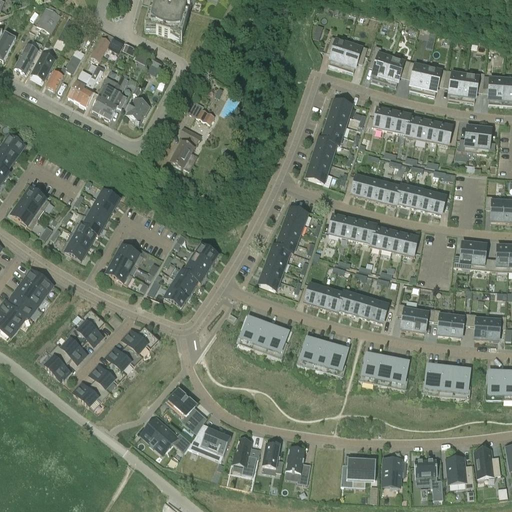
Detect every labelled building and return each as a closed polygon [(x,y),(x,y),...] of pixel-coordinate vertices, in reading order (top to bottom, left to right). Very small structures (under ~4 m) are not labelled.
[(193,1),(190,0),(152,0),(144,33),(155,36),(170,40),(170,37),(180,40),(180,43),(181,43),(189,13),(187,12),(190,1),(192,2),(193,1)] [(60,19),(46,11),(36,29),(51,36),(60,19)] [(16,41),(5,35),(0,44),(0,65),(2,66),(16,41)] [(350,40),(337,36),(337,38),(331,36),(327,48),(333,50),(327,66),(340,70),(350,40)] [(362,46),(363,44),(350,40),(340,70),(353,74),(358,58),(364,60),(368,48),(362,46)] [(90,60),(99,65),(110,46),(101,41),(91,58),(90,60)] [(123,47),(113,41),(110,48),(119,54),(123,47)] [(28,49),(26,48),(14,72),(25,78),(39,51),(30,46),(28,49)] [(370,65),(375,67),(370,83),(383,87),(392,57),(391,59),(379,56),(381,51),(375,49),(370,65)] [(54,63),(42,57),(31,78),(30,82),(42,88),(43,84),(44,85),(54,63)] [(406,77),(409,65),(404,64),(405,61),(392,57),(383,87),(395,91),(400,75),(406,77)] [(66,74),(73,77),(81,63),(72,58),(65,71),(62,69),(59,77),(54,74),(45,90),(54,95),(66,74)] [(162,66),(153,61),(150,67),(159,72),(162,66)] [(428,67),(416,64),(415,67),(409,65),(406,77),(412,78),(409,94),(421,97),(428,67)] [(421,97),(434,100),(438,84),(444,85),(446,74),(428,70),(429,67),(428,67),(421,97)] [(97,68),(93,74),(76,106),(86,111),(94,95),(91,93),(96,84),(102,87),(106,79),(107,77),(103,74),(104,72),(97,68)] [(452,77),(452,75),(446,74),(444,85),(450,86),(448,103),(461,105),(465,77),(464,77),(464,79),(452,77)] [(67,101),(76,106),(90,79),(81,75),(67,101)] [(484,78),(484,77),(478,76),(477,79),(465,77),(461,105),(474,107),(476,90),(482,91),(483,78),(484,78)] [(484,78),(483,78),(482,91),(482,96),(488,97),(487,106),(501,107),(503,81),(502,80),(502,82),(489,81),(489,79),(484,78)] [(97,97),(100,98),(91,114),(100,118),(117,86),(106,80),(98,93),(97,97)] [(128,101),(118,96),(125,83),(120,80),(117,86),(100,118),(104,120),(103,121),(108,124),(109,123),(110,123),(116,111),(122,113),(128,101)] [(511,81),(503,81),(501,107),(511,108),(511,81)] [(135,90),(132,96),(137,99),(141,93),(135,90)] [(149,110),(134,102),(131,108),(130,107),(127,114),(128,115),(126,118),(139,126),(143,118),(144,119),(149,110)] [(203,109),(189,102),(183,114),(210,127),(214,119),(201,113),(203,109)] [(334,104),(331,114),(348,120),(351,110),(334,104)] [(327,124),(345,130),(348,120),(331,114),(327,124)] [(384,133),(387,116),(376,114),(373,130),(384,133)] [(384,133),(395,135),(398,119),(387,116),(384,133)] [(408,121),(398,119),(395,135),(405,137),(408,121)] [(415,142),(419,124),(408,121),(405,137),(404,140),(415,142)] [(341,139),(345,130),(327,124),(324,134),(341,139)] [(419,124),(415,142),(426,145),(430,126),(419,124)] [(436,147),(440,129),(430,126),(426,145),(436,147)] [(440,129),(436,147),(447,150),(451,131),(440,129)] [(459,155),(475,157),(478,132),(466,130),(464,147),(460,147),(459,155)] [(201,140),(183,131),(178,139),(183,142),(182,145),(181,144),(170,166),(183,173),(184,172),(189,175),(197,160),(192,157),(195,152),(194,151),(196,148),(196,149),(201,140)] [(490,133),(478,132),(475,157),(493,159),(495,147),(489,146),(490,133)] [(341,139),(324,134),(321,143),(319,142),(318,143),(338,149),(341,139)] [(3,149),(18,159),(24,150),(9,140),(3,149)] [(338,149),(318,143),(315,152),(332,158),(335,149),(338,149)] [(15,163),(18,159),(3,149),(1,147),(0,148),(0,159),(12,168),(15,163)] [(315,152),(312,162),(329,167),(332,158),(315,152)] [(0,171),(8,177),(6,176),(12,168),(0,159),(0,171)] [(312,162),(309,172),(326,177),(329,167),(312,162)] [(0,184),(2,186),(8,177),(0,171),(0,184)] [(323,187),(326,177),(309,172),(306,182),(323,187)] [(355,180),(351,198),(361,201),(366,183),(355,180)] [(366,183),(361,201),(372,204),(377,185),(366,183)] [(377,185),(372,204),(384,207),(388,188),(377,185)] [(388,188),(384,207),(396,210),(397,207),(396,207),(400,191),(388,188)] [(400,191),(396,207),(397,207),(406,210),(411,192),(401,189),(400,191)] [(49,205),(30,192),(27,195),(23,201),(43,215),(49,205)] [(411,192),(406,210),(417,213),(422,194),(411,192)] [(98,203),(113,212),(118,203),(103,194),(98,203)] [(422,194),(417,213),(428,216),(433,197),(422,194)] [(433,197),(428,216),(441,219),(445,201),(433,197)] [(490,225),(502,226),(503,201),(485,200),(485,212),(491,212),(490,225)] [(43,215),(23,201),(22,201),(23,202),(21,204),(19,206),(17,210),(37,223),(40,219),(43,215)] [(502,226),(511,226),(511,201),(503,201),(502,226)] [(108,221),(113,212),(98,203),(93,212),(108,221)] [(37,223),(17,210),(16,210),(17,210),(15,213),(10,219),(19,225),(18,227),(26,232),(27,230),(30,233),(37,223)] [(85,220),(103,230),(106,225),(108,221),(93,212),(91,211),(85,220)] [(290,212),(286,222),(303,228),(307,218),(290,212)] [(78,227),(98,239),(103,230),(85,220),(83,219),(78,227)] [(332,219),(328,238),(339,240),(343,222),(332,219)] [(286,222),(283,231),(299,237),(303,228),(286,222)] [(343,222),(339,240),(349,243),(353,224),(343,222)] [(353,224),(349,243),(360,245),(364,227),(353,224)] [(98,239),(78,227),(76,226),(71,235),(91,247),(96,238),(98,239)] [(364,227),(360,245),(370,248),(371,248),(374,232),(375,232),(375,229),(364,227)] [(283,231),(279,241),(296,247),(299,238),(283,231)] [(370,248),(370,250),(380,253),(384,234),(375,232),(374,232),(371,248),(370,248)] [(384,234),(380,253),(390,255),(395,237),(384,234)] [(66,244),(86,256),(91,247),(71,235),(71,236),(75,238),(70,246),(66,244)] [(395,237),(390,255),(401,258),(405,239),(395,237)] [(405,239),(401,258),(413,260),(417,242),(405,239)] [(273,249),(292,257),(296,247),(279,241),(276,250),(273,249)] [(86,256),(66,244),(60,254),(65,257),(64,258),(71,262),(72,260),(80,265),(86,256)] [(453,271),(471,272),(473,248),(462,246),(460,259),(454,259),(453,271)] [(199,247),(193,256),(212,268),(215,262),(217,259),(199,247)] [(473,248),(471,272),(489,274),(490,262),(484,262),(485,249),(473,248)] [(116,258),(137,270),(143,261),(138,258),(122,249),(120,253),(120,252),(116,258)] [(273,249),(269,260),(286,266),(289,256),(292,257),(273,249)] [(489,274),(508,275),(509,250),(497,250),(496,263),(490,262),(489,274)] [(141,253),(138,258),(143,261),(145,263),(148,258),(141,253)] [(185,264),(206,278),(209,273),(210,272),(209,271),(211,269),(212,268),(193,256),(191,255),(188,260),(185,264)] [(111,268),(132,280),(128,277),(130,273),(133,269),(137,271),(137,270),(116,258),(116,259),(115,262),(114,262),(113,264),(111,268)] [(282,275),(286,266),(269,260),(265,269),(282,275)] [(179,273),(200,287),(204,281),(203,280),(205,278),(206,278),(185,264),(185,265),(187,266),(181,274),(179,273)] [(150,278),(153,280),(158,270),(153,267),(147,277),(150,278)] [(132,280),(111,268),(110,269),(111,269),(109,272),(109,271),(105,278),(115,283),(114,285),(121,289),(122,288),(126,290),(132,280)] [(279,285),(282,275),(265,269),(262,279),(279,285)] [(200,287),(179,273),(173,283),(192,295),(196,288),(195,288),(197,286),(200,287)] [(31,276),(24,284),(44,299),(52,289),(32,274),(31,276)] [(275,294),(279,285),(262,279),(258,288),(275,294)] [(192,295),(173,283),(168,292),(186,304),(190,298),(190,297),(191,295),(192,295)] [(24,284),(16,295),(36,310),(44,299),(24,284)] [(310,288),(304,306),(315,309),(321,291),(310,288)] [(321,291),(315,309),(326,313),(332,295),(321,291)] [(186,304),(168,292),(167,292),(169,294),(163,304),(170,309),(171,307),(180,313),(184,307),(184,306),(185,304),(186,304)] [(28,320),(36,310),(16,295),(8,306),(26,319),(28,320)] [(332,295),(326,313),(338,316),(338,314),(343,298),(332,295)] [(343,298),(338,314),(349,317),(355,299),(343,296),(343,298)] [(355,299),(349,317),(360,321),(365,302),(355,299)] [(365,302),(360,321),(371,324),(376,306),(365,302)] [(18,329),(26,319),(8,306),(5,303),(0,309),(0,316),(18,329)] [(376,306),(371,324),(382,327),(388,309),(376,306)] [(412,335),(416,310),(398,307),(396,319),(403,320),(400,333),(412,335)] [(416,310),(412,335),(424,337),(426,324),(432,325),(434,313),(416,310)] [(81,322),(85,326),(78,334),(74,330),(73,330),(93,349),(102,340),(97,335),(105,326),(90,313),(81,322)] [(437,339),(449,340),(452,315),(451,315),(451,320),(439,319),(440,314),(434,313),(432,325),(439,326),(437,339)] [(470,317),(452,315),(449,340),(461,342),(462,329),(469,329),(470,317)] [(0,332),(10,340),(18,329),(0,316),(0,332)] [(470,317),(469,329),(475,330),(474,343),(486,344),(488,319),(470,317)] [(230,318),(227,322),(234,326),(237,322),(230,318)] [(486,344),(498,345),(499,332),(505,332),(506,320),(488,319),(486,344)] [(241,342),(253,347),(255,347),(262,326),(249,321),(241,342)] [(262,326),(255,347),(253,347),(252,351),(254,352),(256,348),(266,351),(268,352),(275,330),(262,326)] [(62,352),(57,348),(77,367),(86,358),(80,353),(88,345),(93,349),(73,330),(65,340),(69,344),(62,352)] [(144,330),(136,339),(131,334),(122,343),(142,362),(142,361),(138,357),(146,349),(150,353),(159,344),(144,330)] [(281,356),(289,335),(275,330),(268,352),(266,351),(265,356),(267,357),(269,352),(281,356)] [(313,366),(314,366),(320,345),(306,341),(300,363),(313,366)] [(126,379),(122,375),(129,367),(134,371),(142,362),(122,343),(127,348),(119,356),(114,351),(106,361),(126,379)] [(333,348),(320,345),(314,366),(313,366),(312,371),(314,371),(315,367),(326,370),(327,370),(333,348)] [(57,348),(48,357),(53,361),(45,370),(60,385),(69,375),(64,370),(71,362),(77,367),(57,348)] [(327,370),(326,370),(325,374),(327,375),(329,371),(341,374),(347,352),(333,348),(327,370)] [(376,381),(378,382),(382,359),(368,357),(364,379),(376,381)] [(395,362),(382,359),(378,382),(376,381),(376,386),(378,387),(379,382),(390,384),(391,384),(395,362)] [(113,384),(117,388),(126,379),(106,361),(105,361),(111,366),(103,374),(98,369),(90,378),(109,397),(110,396),(105,392),(113,384)] [(391,384),(390,384),(389,388),(392,389),(393,384),(405,386),(409,364),(395,362),(391,384)] [(439,391),(441,391),(443,368),(429,367),(427,389),(439,391)] [(442,396),(442,391),(453,392),(454,392),(457,370),(443,368),(441,391),(439,391),(439,396),(442,396)] [(457,370),(454,392),(453,392),(453,397),(455,397),(456,393),(469,394),(471,371),(457,370)] [(504,396),(505,373),(491,373),(490,395),(503,396),(504,396)] [(511,373),(505,373),(504,396),(503,396),(503,401),(506,401),(506,396),(511,395),(511,373)] [(109,397),(90,378),(89,378),(94,383),(87,391),(82,387),(73,396),(88,411),(97,402),(101,406),(109,397)] [(176,392),(164,405),(183,421),(180,424),(195,438),(205,422),(192,411),(195,408),(176,392)] [(183,457),(184,457),(187,452),(191,447),(179,437),(176,441),(155,423),(141,438),(150,446),(149,448),(153,452),(157,447),(165,454),(173,445),(185,455),(183,457)] [(231,441),(207,432),(204,441),(196,438),(191,447),(187,452),(198,456),(200,450),(216,457),(216,458),(218,458),(223,460),(231,441)] [(238,447),(237,449),(238,449),(236,457),(234,456),(232,467),(243,469),(241,477),(252,480),(256,461),(248,459),(251,446),(239,444),(238,447)] [(275,476),(281,477),(283,465),(277,464),(280,448),(271,447),(271,449),(265,448),(261,470),(275,473),(275,476)] [(293,477),(294,476),(298,477),(296,487),(307,489),(310,468),(303,467),(303,463),(302,463),(304,454),(300,454),(300,452),(293,451),(293,453),(289,452),(285,475),(291,476),(291,477),(293,477)] [(474,456),(477,481),(500,479),(498,461),(491,462),(490,454),(474,456)] [(463,461),(445,463),(448,488),(449,487),(449,493),(465,492),(473,491),(471,469),(464,470),(463,461)] [(342,468),(340,490),(352,491),(353,485),(374,486),(374,482),(375,464),(357,463),(347,463),(347,468),(342,468)] [(436,463),(413,464),(414,481),(415,481),(416,488),(430,487),(430,492),(432,492),(432,504),(442,503),(442,491),(441,484),(436,484),(436,480),(436,463)] [(382,489),(399,490),(400,481),(404,481),(405,470),(398,470),(398,465),(383,464),(382,489)]
